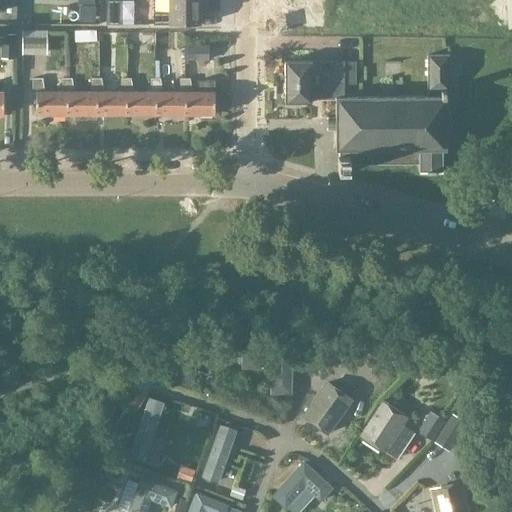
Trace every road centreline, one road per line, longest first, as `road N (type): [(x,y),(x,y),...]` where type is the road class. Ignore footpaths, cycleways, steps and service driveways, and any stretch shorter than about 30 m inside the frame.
road 1 (tertiary): [(511,257),(243,184)]
road 2 (tertiary): [(0,184),(243,184)]
road 3 (residential): [(243,184),(244,0)]
road 4 (residential): [(380,511),(282,435)]
